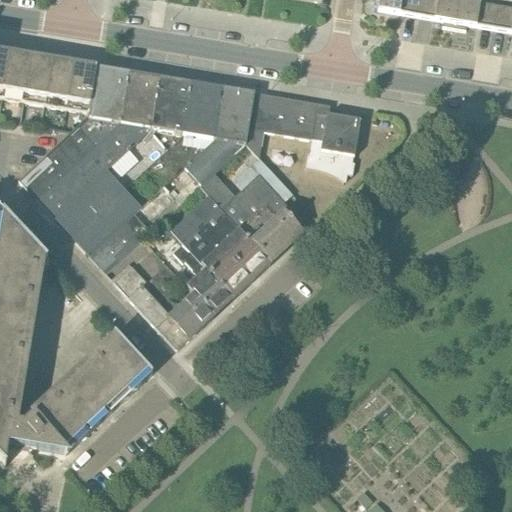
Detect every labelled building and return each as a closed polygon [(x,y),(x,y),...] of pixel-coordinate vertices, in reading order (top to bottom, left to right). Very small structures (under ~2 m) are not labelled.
[(377,15),(416,22),(419,0),(373,0),(373,3),(379,4),(377,15)] [(419,0),(416,22),(443,26),(442,30),(454,32),(459,0),(419,0)] [(472,0),(459,0),(454,32),(465,34),(466,30),(475,32),(493,34),(498,4),(472,0)] [(511,6),(498,4),(493,34),(511,37),(511,6)] [(511,41),(482,38),(481,49),(511,52),(511,42),(511,41)] [(0,55),(0,101),(3,102),(10,57),(0,55)] [(10,57),(3,102),(24,106),(31,61),(10,57)] [(45,109),(53,64),(31,61),(24,106),(45,109)] [(66,113),(74,68),(53,64),(45,109),(66,113)] [(88,116),(95,71),(74,68),(66,113),(88,116)] [(127,77),(95,71),(88,116),(87,121),(18,185),(26,193),(35,203),(119,126),(127,77)] [(159,82),(127,77),(119,126),(35,203),(53,222),(80,198),(107,173),(150,133),(159,82)] [(181,139),(190,87),(159,82),(150,133),(181,139)] [(221,92),(190,87),(181,139),(212,144),(213,144),(221,92)] [(244,148),(253,98),(221,92),(213,144),(212,144),(184,170),(200,188),(213,177),(244,148)] [(253,98),(244,148),(259,165),(264,136),(320,145),(318,155),(353,161),(360,124),(326,119),(327,110),(253,98)] [(107,173),(53,222),(68,239),(122,191),(107,173)] [(208,199),(270,266),(302,236),(284,217),(289,212),(257,178),(235,200),(213,177),(200,188),(199,190),(208,199)] [(140,212),(123,193),(112,203),(71,241),(88,260),(134,217),(140,212)] [(189,217),(251,284),(270,266),(208,199),(189,217)] [(0,215),(0,465),(4,470),(5,468),(8,447),(65,457),(66,458),(152,377),(114,338),(113,339),(117,344),(24,431),(11,429),(39,260),(44,266),(46,265),(0,215)] [(145,229),(134,217),(88,260),(105,278),(151,235),(145,229)] [(182,248),(233,301),(251,284),(189,217),(170,234),(182,248)] [(233,301),(182,248),(172,257),(182,267),(184,265),(192,273),(198,279),(187,290),(193,296),(214,319),(233,301)] [(214,319),(193,296),(169,319),(148,296),(142,289),(146,285),(128,267),(110,284),(176,354),(214,319)]
